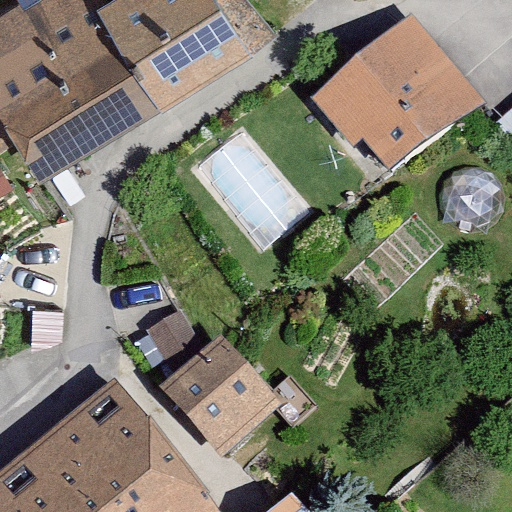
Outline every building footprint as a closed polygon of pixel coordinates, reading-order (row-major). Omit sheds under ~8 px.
[(0,120),(39,184),(270,42),(244,0),(121,0),(109,7),(104,0),(13,0),(18,6),(0,16),(0,120)] [(406,33),(308,118),(383,197),(483,124),(406,33)] [(175,367),(208,344),(184,310),(151,333),(175,367)] [(163,392),(224,459),(286,402),(224,335),(163,392)] [(219,511),(112,370),(0,461),(0,511),(219,511)] [(315,511),(294,492),(269,511),(315,511)]
